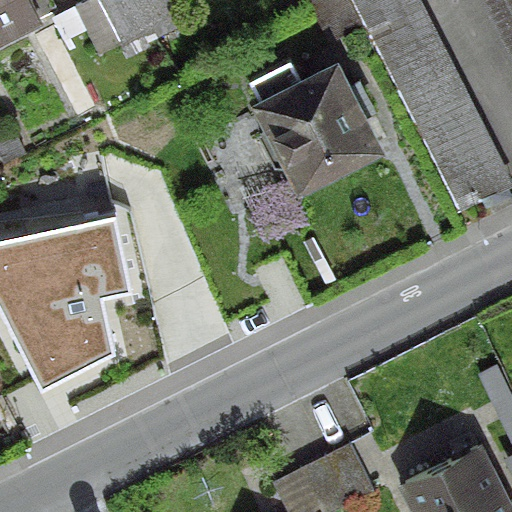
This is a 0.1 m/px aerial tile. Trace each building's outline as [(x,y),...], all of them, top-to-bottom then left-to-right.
[(0,0),(0,36),(52,10),(46,0),(0,0)] [(119,49),(147,35),(129,0),(81,0),(70,5),(92,50),(114,39),(119,49)] [(129,0),(147,35),(176,21),(165,0),(129,0)] [(305,0),(315,19),(326,39),(355,24),(341,0),(305,0)] [(401,0),(343,0),(451,211),(504,184),(459,97),(452,100),(401,0)] [(511,0),(483,0),(511,56),(511,0)] [(245,79),(296,180),(368,143),(353,114),(365,108),(352,82),(340,89),(329,67),(297,83),(284,58),(245,79)] [(116,223),(0,247),(0,298),(45,389),(110,352),(102,300),(130,293),(116,223)] [(344,441),(319,454),(343,502),(368,489),(344,441)] [(400,482),(414,511),(504,511),(472,446),(400,482)] [(319,454),(294,466),(317,511),(323,511),(343,502),(319,454)]
